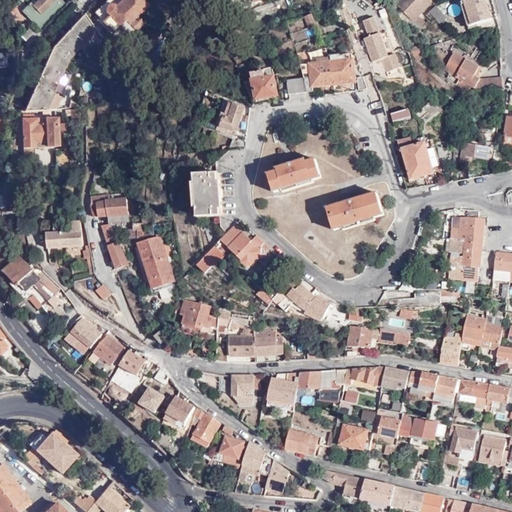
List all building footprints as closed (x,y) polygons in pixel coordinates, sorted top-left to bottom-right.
[(40,28),(65,3),(62,0),(38,0),(34,6),(31,3),(22,12),(40,28)] [(149,5),(144,0),(115,0),(115,1),(114,0),(108,0),(95,12),(113,31),(125,20),(135,31),(143,24),(136,17),(149,5)] [(401,0),(395,5),(415,26),(421,20),(416,16),(430,3),(427,0),(401,0)] [(492,19),(486,0),(468,0),(466,1),(473,26),(492,19)] [(446,16),(435,5),(430,11),(441,22),(446,16)] [(25,112),(46,110),(72,59),(98,30),(95,26),(84,14),(52,48),(25,112)] [(305,17),(309,28),(316,26),(312,14),(305,17)] [(365,39),(373,62),(382,59),(387,71),(401,66),(396,53),(389,56),(374,17),(363,21),(369,37),(365,39)] [(0,32),(8,33),(8,19),(0,19),(0,32)] [(421,20),(415,26),(417,29),(424,24),(421,20)] [(179,32),(171,24),(167,28),(175,36),(179,32)] [(25,41),(33,33),(29,29),(21,38),(25,41)] [(419,49),(409,51),(410,53),(418,61),(425,54),(419,49)] [(475,88),(481,79),(475,75),(480,67),(455,52),(444,70),(450,73),(448,77),(457,83),(457,84),(468,90),(472,86),(475,88)] [(333,62),(329,62),(333,85),(358,82),(357,79),(355,60),(347,60),(347,56),(344,56),(344,55),(332,56),(333,62)] [(302,78),(304,93),(314,92),(313,87),(333,85),(329,62),(299,65),(302,78)] [(265,79),(264,73),(252,75),(256,101),(277,98),(274,78),(265,79)] [(503,89),(502,77),(481,79),(475,88),(474,90),(503,89)] [(290,95),(304,93),(302,78),(288,80),(290,95)] [(367,89),(364,78),(357,79),(358,82),(359,90),(367,89)] [(427,112),(430,116),(437,111),(434,106),(432,107),(429,102),(423,107),(423,108),(427,112)] [(236,132),(244,109),(231,104),(222,126),(236,132)] [(415,115),(418,120),(427,112),(423,108),(415,115)] [(409,109),(386,115),(388,124),(411,118),(409,109)] [(421,123),(430,116),(427,112),(418,120),(421,123)] [(22,120),(23,148),(35,147),(60,146),(59,131),(64,130),(63,124),(58,124),(58,118),(46,119),(46,124),(39,124),(39,119),(34,119),(33,115),(22,115),(23,119),(22,120)] [(400,140),(403,149),(415,146),(413,137),(400,140)] [(415,146),(403,149),(411,181),(434,174),(426,143),(415,146)] [(491,148),(458,143),(456,163),(471,166),(473,157),(489,160),(491,148)] [(35,147),(23,148),(24,157),(36,157),(35,147)] [(322,178),(317,160),(302,165),(299,158),(290,160),(280,164),(282,171),(268,174),(273,193),(322,178)] [(222,216),(219,173),(195,175),(197,218),(222,216)] [(384,215),(378,193),(363,198),(360,191),(351,193),(339,196),(341,204),(327,208),(334,230),(384,215)] [(92,196),(94,218),(108,216),(109,224),(129,221),(126,197),(108,199),(107,194),(92,196)] [(469,210),(468,217),(479,219),(480,211),(469,210)] [(451,267),(450,279),(461,280),(461,281),(477,283),(484,219),(479,219),(468,217),(467,228),(461,228),(459,241),(452,240),(452,249),(452,253),(465,254),(463,268),(451,267)] [(72,231),(63,232),(53,233),(46,234),(48,249),(84,246),(81,221),(71,222),(72,231)] [(53,233),(63,232),(62,224),(52,224),(53,233)] [(129,265),(112,230),(110,225),(102,226),(117,269),(129,265)] [(234,225),(226,234),(229,236),(237,227),(234,225)] [(265,249),(271,248),(257,235),(252,241),(237,227),(229,236),(223,242),(242,259),(243,265),(248,267),(252,267),(255,264),(256,260),(267,258),(265,249)] [(145,238),(145,229),(134,230),(134,238),(145,238)] [(167,257),(160,236),(139,244),(154,288),(175,281),(168,261),(173,259),(172,256),(167,257)] [(207,255),(215,262),(217,264),(224,256),(215,246),(207,255)] [(511,254),(497,253),(494,280),(511,281),(511,254)] [(207,255),(197,265),(205,272),(215,262),(207,255)] [(27,292),(40,281),(41,279),(38,275),(21,256),(4,271),(18,288),(21,286),(27,292)] [(198,268),(188,275),(194,282),(203,274),(198,268)] [(53,294),(60,288),(42,271),(38,275),(41,279),(40,281),(53,294)] [(461,281),(460,289),(474,292),(476,284),(461,281)] [(113,293),(104,284),(97,291),(105,300),(113,293)] [(162,298),(178,292),(175,284),(159,290),(162,298)] [(317,295),(313,293),(303,284),(297,290),(295,288),(289,295),(298,303),(309,311),(325,319),(328,312),(334,315),(337,305),(319,294),(318,294),(317,295)] [(403,305),(441,303),(441,291),(415,292),(415,298),(403,299),(403,305)] [(273,301),(284,311),(291,303),(280,293),(273,301)] [(263,301),(269,306),(273,301),(268,295),(263,301)] [(209,333),(216,334),(218,325),(217,325),(218,317),(214,317),(213,313),(209,313),(211,306),(186,300),(183,310),(187,311),(186,315),(183,329),(202,333),(204,326),(211,327),(209,333)] [(350,308),(349,321),(356,322),(357,309),(350,308)] [(413,319),(415,311),(402,309),(400,317),(413,319)] [(220,311),(219,317),(229,319),(231,314),(220,311)] [(101,334),(81,315),(74,322),(77,324),(71,332),(89,348),(101,334)] [(486,320),(485,324),(500,327),(502,318),(487,315),(486,320)] [(463,338),(482,341),(482,339),(485,324),(486,320),(467,316),(463,335),(463,338)] [(235,330),(239,326),(240,324),(234,321),(231,328),(235,330)] [(499,345),(503,327),(500,327),(485,324),(482,339),(491,341),(489,349),(498,351),(499,347),(499,345)] [(202,333),(209,335),(209,333),(211,327),(204,326),(202,333)] [(230,357),(256,357),(256,356),(254,330),(246,326),(245,329),(243,333),(243,337),(230,337),(230,357)] [(408,346),(409,335),(350,326),(347,347),(370,349),(372,339),(379,340),(379,342),(408,346)] [(254,330),(256,356),(277,355),(278,354),(284,353),(284,336),(277,336),(277,328),(254,329),(254,330)] [(165,338),(160,331),(155,336),(160,343),(165,338)] [(110,366),(126,347),(109,333),(94,352),(110,366)] [(458,366),(462,343),(463,338),(463,335),(455,334),(455,339),(444,337),(440,363),(458,366)] [(482,341),(481,347),(489,349),(491,341),(482,339),(482,341)] [(309,340),(309,353),(318,352),(318,342),(309,340)] [(411,358),(431,361),(434,345),(413,342),(411,358)] [(509,368),(508,375),(511,376),(511,348),(499,347),(498,351),(496,365),(509,368)] [(146,361),(129,351),(118,370),(135,380),(146,361)] [(352,385),(382,391),(383,388),(387,368),(348,370),(345,385),(345,386),(352,388),(352,385)] [(387,368),(383,388),(405,392),(410,371),(387,368)] [(345,385),(348,370),(337,371),(332,371),(300,373),(297,389),(332,389),(332,379),(338,379),(338,385),(345,385)] [(430,374),(412,371),(408,387),(427,390),(425,396),(425,397),(434,399),(439,376),(430,374)] [(300,373),(277,375),(276,378),(272,378),(267,406),(293,411),(297,389),(300,373)] [(254,391),(254,376),(233,375),(234,397),(254,397),(254,391)] [(439,376),(434,399),(452,403),(458,379),(439,376)] [(134,390),(137,383),(127,378),(124,385),(134,390)] [(468,381),(461,380),(459,392),(477,396),(475,406),(486,409),(491,384),(468,381)] [(510,388),(491,384),(486,409),(485,412),(490,413),(491,411),(493,400),(500,401),(507,402),(508,396),(510,388)] [(156,416),(167,397),(150,387),(139,406),(156,416)] [(425,396),(427,390),(412,388),(411,393),(425,396)] [(352,398),(354,390),(344,389),(343,397),(352,398)] [(196,406),(178,395),(168,414),(178,419),(186,423),(196,406)] [(498,412),(500,401),(493,400),(491,411),(498,412)] [(221,421),(199,406),(192,422),(196,424),(197,421),(200,423),(194,433),(210,442),(221,421)] [(363,409),(361,421),(374,423),(376,412),(363,409)] [(378,411),(375,426),(372,441),(386,443),(384,453),(394,455),(398,436),(401,421),(383,417),(384,412),(378,411)] [(178,419),(168,414),(166,419),(175,424),(178,419)] [(402,417),(401,421),(398,436),(412,439),(411,444),(433,448),(438,424),(402,417)] [(13,434),(4,424),(0,425),(0,436),(5,442),(13,434)] [(364,451),(368,430),(344,424),(339,446),(364,451)] [(437,436),(444,438),(447,426),(440,424),(437,436)] [(467,427),(452,424),(450,434),(453,435),(450,450),(462,453),(461,457),(472,459),(478,431),(467,429),(467,427)] [(231,435),(233,430),(225,425),(223,431),(231,435)] [(68,440),(56,428),(46,439),(42,434),(33,443),(41,451),(40,454),(43,457),(55,468),(63,461),(67,466),(77,455),(64,444),(68,440)] [(286,449),(315,456),(320,438),(289,431),(286,449)] [(328,446),(333,447),(336,433),(330,432),(328,446)] [(210,442),(194,433),(192,438),(208,446),(210,442)] [(214,459),(217,460),(223,462),(223,461),(240,466),(241,462),(239,462),(241,453),(245,443),(222,435),(216,452),(214,459)] [(505,466),(508,449),(504,449),(506,440),(484,435),(479,460),(505,466)] [(262,474),(270,476),(272,468),(263,464),(266,453),(250,442),(243,465),(260,470),(263,471),(262,474)] [(31,456),(37,451),(33,448),(25,456),(28,460),(31,456)] [(43,457),(40,454),(37,451),(31,456),(36,461),(38,462),(43,457)] [(367,468),(377,470),(381,457),(369,454),(367,468)] [(350,464),(359,466),(361,457),(352,455),(350,464)] [(28,460),(27,461),(32,466),(36,461),(31,456),(28,460)] [(285,492),(290,469),(282,464),(275,459),(272,468),(270,476),(266,487),(285,492)] [(403,476),(411,478),(415,464),(406,461),(403,476)] [(0,511),(18,511),(30,504),(3,465),(0,465),(0,464),(0,511)] [(242,470),(247,472),(259,475),(260,473),(259,473),(260,470),(243,465),(242,470)] [(323,477),(333,481),(344,484),(346,485),(344,493),(362,497),(367,479),(326,469),(323,477)] [(242,470),(238,482),(244,483),(247,472),(242,470)] [(445,473),(442,486),(453,488),(456,476),(445,473)] [(396,486),(367,479),(362,497),(391,505),(396,486)] [(104,492),(96,486),(89,494),(90,495),(96,500),(104,492)] [(420,511),(426,493),(396,486),(391,505),(414,510),(413,511),(420,511)] [(124,511),(129,506),(107,488),(104,492),(96,500),(86,511),(97,511),(101,509),(104,511),(124,511)] [(441,511),(446,498),(426,493),(420,511),(441,511)] [(78,497),(73,502),(77,506),(83,511),(86,511),(96,500),(90,495),(86,499),(85,497),(82,500),(78,497)] [(472,511),(474,505),(456,500),(452,511),(472,511)] [(56,503),(52,507),(46,511),(65,511),(64,510),(56,503)]
